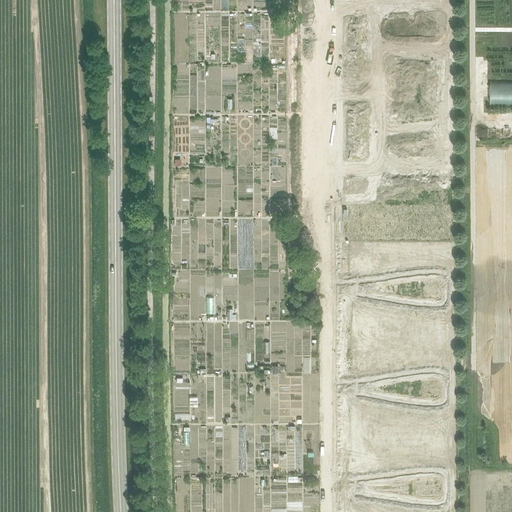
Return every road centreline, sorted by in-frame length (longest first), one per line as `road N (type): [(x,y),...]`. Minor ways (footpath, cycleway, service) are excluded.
road 1 (primary): [(120,511),(113,0)]
road 2 (residential): [(316,0),(318,225)]
